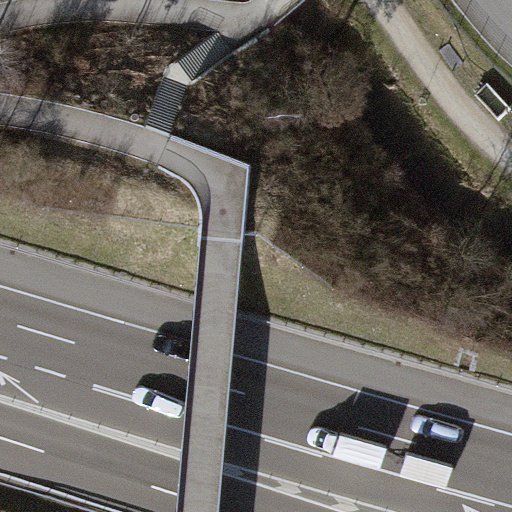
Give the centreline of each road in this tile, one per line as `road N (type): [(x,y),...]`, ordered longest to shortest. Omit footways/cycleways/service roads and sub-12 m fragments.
road 1 (track): [(0,108),(151,145),(210,174),(221,190),(199,511)]
road 2 (motorway): [(511,469),(0,320)]
road 3 (track): [(253,21),(103,4),(0,17)]
road 4 (motorway): [(231,511),(0,437)]
road 5 (track): [(381,0),(475,126),(511,155)]
